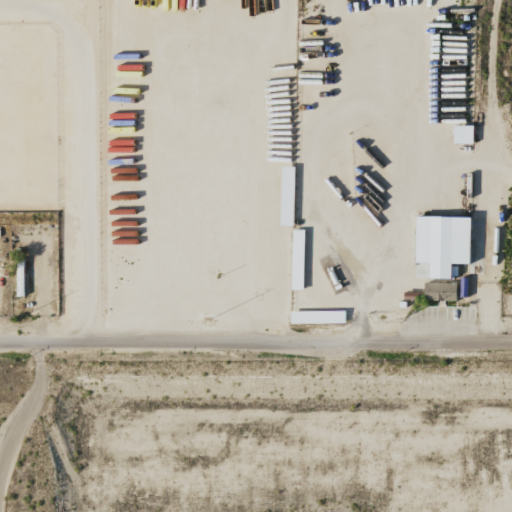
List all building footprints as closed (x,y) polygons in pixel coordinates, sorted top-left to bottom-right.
[(471,144),(472,125),(451,125),(451,143),(471,144)] [(292,166),(279,166),(279,197),(291,197),(292,166)] [(411,263),(425,263),(425,278),(457,278),(457,264),(466,264),(467,217),(411,216),(411,263)] [(453,301),(454,283),(421,282),(421,300),(453,301)] [(289,324),(343,323),(343,311),(289,311),(289,324)]
